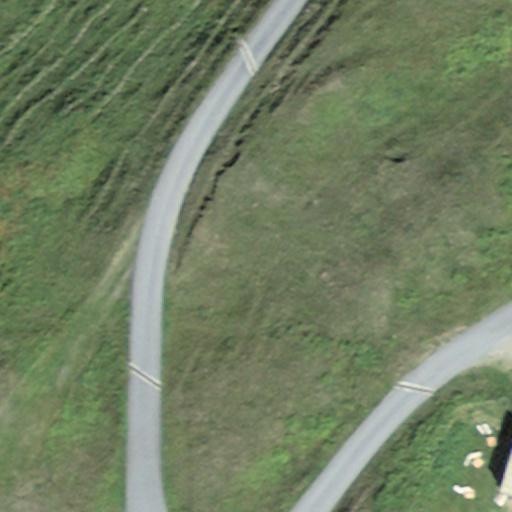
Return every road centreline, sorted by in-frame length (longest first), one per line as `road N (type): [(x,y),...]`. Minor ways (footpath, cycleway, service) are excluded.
road 1 (residential): [(315,0),(207,138),(181,265),(182,376),(197,511)]
road 2 (residential): [(322,511),(363,422),(511,302)]
